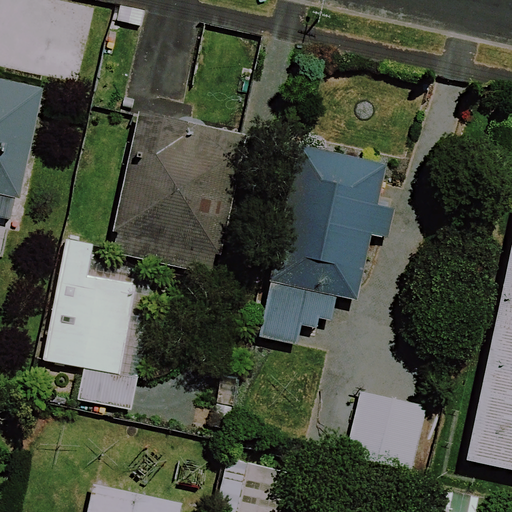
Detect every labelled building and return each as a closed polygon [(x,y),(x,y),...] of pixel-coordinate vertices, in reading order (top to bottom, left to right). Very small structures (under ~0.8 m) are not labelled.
[(46,92),(0,81),(0,218),(15,222),(46,92)] [(242,141),(138,122),(113,255),(217,274),(242,141)] [(389,208),(372,205),(380,165),(293,146),(263,282),(270,284),(257,341),(303,351),(310,320),(331,325),(337,298),(351,301),(364,239),(382,243),(389,208)] [(511,239),(467,463),(511,472),(511,239)] [(95,245),(66,240),(45,364),(83,370),(77,402),(116,409),(137,286),(89,278),(95,245)] [(426,408),(332,390),(324,432),(352,437),(347,460),(413,473),(426,408)] [(226,460),(215,511),(280,511),(288,473),(226,460)] [(181,511),(183,506),(97,487),(91,511),(181,511)]
